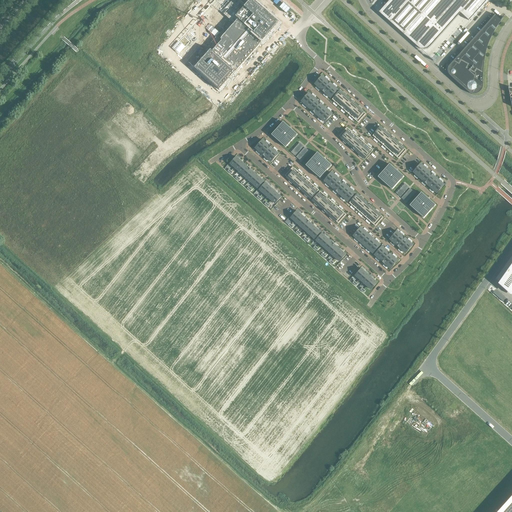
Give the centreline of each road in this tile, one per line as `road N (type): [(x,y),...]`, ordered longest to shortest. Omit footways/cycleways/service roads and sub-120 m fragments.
road 1 (tertiary): [(313,12),(511,189)]
road 2 (unclassified): [(511,245),(425,365),(511,442)]
road 3 (unclassified): [(362,0),(479,105),(490,98),(498,51),(511,26)]
road 4 (residential): [(321,63),(451,178),(423,241)]
road 5 (tertiary): [(511,151),(344,0)]
road 6 (residential): [(388,280),(238,145)]
road 7 (residential): [(423,241),(366,190),(336,144),(288,104)]
road 8 (unclassified): [(296,27),(223,106),(159,50)]
